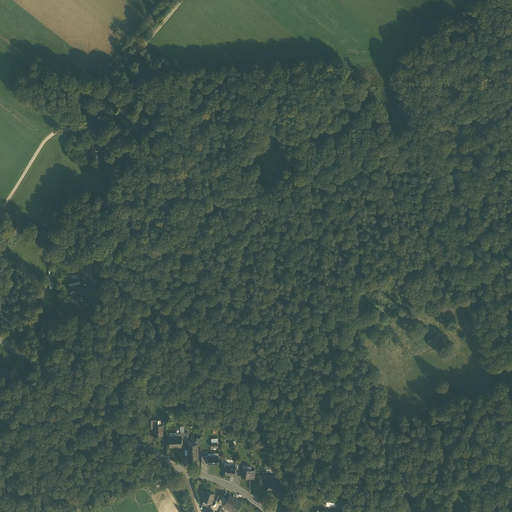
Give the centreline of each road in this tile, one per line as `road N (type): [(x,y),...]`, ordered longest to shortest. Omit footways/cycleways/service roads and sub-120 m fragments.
road 1 (track): [(473,0),(391,61),(198,66),(177,63),(150,40)]
road 2 (track): [(415,122),(511,426)]
road 3 (track): [(272,466),(198,233)]
road 4 (track): [(415,122),(198,233)]
road 5 (tertiary): [(0,338),(188,474)]
road 6 (track): [(184,0),(82,124)]
road 7 (track): [(68,511),(189,478)]
road 8 (unclassified): [(82,124),(45,140),(0,212)]
